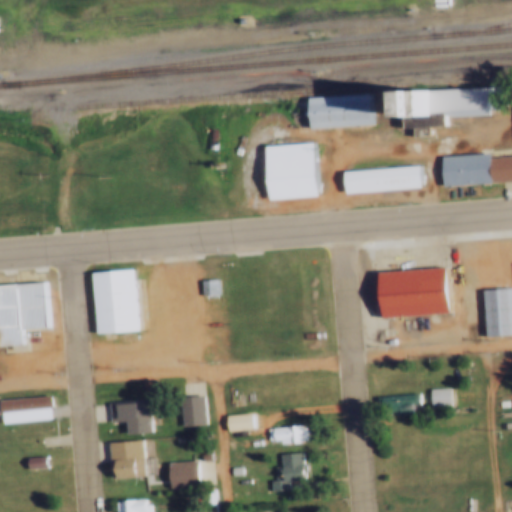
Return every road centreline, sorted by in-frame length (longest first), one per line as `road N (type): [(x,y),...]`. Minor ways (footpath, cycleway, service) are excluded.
road 1 (tertiary): [(0,251),(511,208)]
road 2 (residential): [(365,511),(343,221)]
road 3 (residential): [(91,511),(71,245)]
